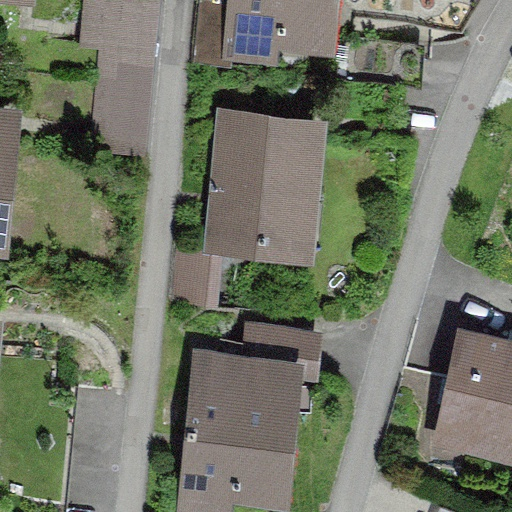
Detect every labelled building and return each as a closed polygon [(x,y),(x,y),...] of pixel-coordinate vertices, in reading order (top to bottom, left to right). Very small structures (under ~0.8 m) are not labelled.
[(204,0),(203,0),(201,53),(225,54),(228,1),(204,0)] [(235,0),(233,25),(320,34),(323,0),(235,0)] [(409,0),(408,22),(462,29),(478,0),(409,0)] [(351,37),(348,78),(391,82),(412,84),(415,43),(351,37)] [(38,38),(33,78),(98,85),(102,45),(38,38)] [(387,120),(391,82),(348,78),(327,77),(324,115),(387,120)] [(94,124),(98,85),(33,78),(29,118),(94,124)] [(224,113),(212,235),(299,243),(311,122),(224,113)] [(381,138),(376,175),(402,179),(407,141),(381,138)] [(225,246),(188,245),(187,298),(223,299),(225,246)] [(193,433),(188,479),(275,488),(287,370),(315,373),(319,331),(247,323),(243,362),(200,358),(194,426),(188,425),(188,432),(193,433)] [(511,341),(468,332),(442,437),(511,451),(511,341)] [(4,377),(0,423),(0,494),(57,500),(68,383),(4,377)] [(0,511),(56,511),(57,500),(0,494),(0,511)]
